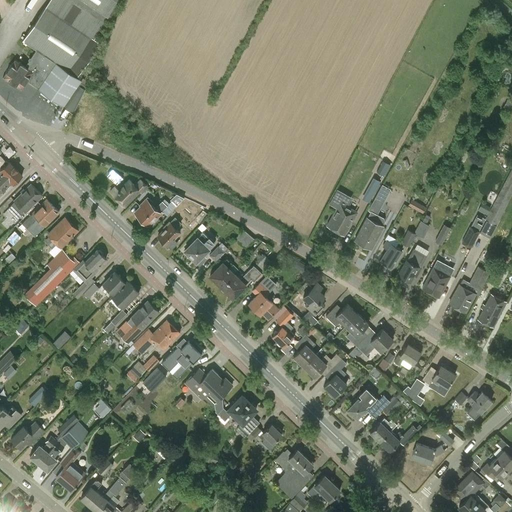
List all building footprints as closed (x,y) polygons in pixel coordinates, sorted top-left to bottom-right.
[(29,60),(25,66),(15,59),(3,77),(21,89),(27,81),(39,88),(38,89),(73,112),(84,91),(90,80),(81,76),(100,41),(95,38),(117,0),(49,0),(23,40),(36,49),(31,57),(30,57),(28,59),(29,60)] [(79,129),(94,133),(99,115),(84,111),(79,129)] [(384,176),(390,164),(383,160),(376,171),(384,176)] [(0,170),(1,172),(0,173),(0,190),(1,192),(11,182),(13,184),(22,175),(9,161),(0,169),(0,170)] [(511,167),(485,219),(486,220),(480,232),(490,237),(496,225),(511,194),(511,167)] [(140,178),(134,184),(129,179),(118,190),(114,186),(110,191),(125,206),(140,191),(142,193),(149,186),(140,178)] [(14,200),(15,201),(7,208),(18,219),(25,212),(26,212),(43,195),(31,183),(14,200)] [(370,202),(377,188),(369,183),(362,198),(370,202)] [(382,184),(378,191),(387,196),(391,189),(382,184)] [(329,203),(337,207),(326,225),(344,235),(357,212),(347,205),(352,197),(337,188),(329,203)] [(148,197),(146,199),(140,205),(141,206),(135,212),(136,214),(135,216),(138,219),(141,218),(148,225),(155,218),(156,219),(161,213),(160,213),(167,205),(162,200),(155,207),(152,204),(154,202),(148,197)] [(32,213),(22,223),(25,226),(30,221),(33,223),(35,220),(37,222),(53,206),(46,199),(32,213)] [(408,204),(423,213),(426,207),(412,199),(408,204)] [(370,212),(368,217),(366,216),(354,240),(365,245),(364,247),(369,250),(370,248),(371,249),(383,225),(382,225),(384,221),(383,217),(383,216),(374,211),(377,205),(372,202),(368,210),(370,212)] [(30,221),(25,226),(27,228),(23,232),(26,235),(30,231),(35,236),(45,226),(59,211),(53,206),(37,222),(35,220),(33,223),(30,221)] [(421,221),(415,232),(423,237),(430,225),(426,223),(430,216),(426,214),(422,221),(421,221)] [(175,216),(170,222),(169,221),(164,227),(165,228),(158,235),(163,239),(163,241),(165,243),(167,243),(168,244),(172,248),(177,243),(173,239),(180,232),(176,228),(182,222),(175,216)] [(48,234),(49,235),(44,240),(52,248),(57,243),(61,247),(78,230),(65,217),(48,234)] [(444,223),(435,241),(441,244),(450,227),(444,223)] [(471,247),(479,231),(470,226),(462,242),(471,247)] [(246,248),(254,239),(244,229),(236,238),(246,248)] [(409,246),(415,233),(408,230),(402,242),(409,246)] [(191,240),(192,242),(185,250),(190,255),(190,257),(192,260),(194,259),(200,265),(207,258),(203,254),(208,249),(215,242),(209,236),(208,237),(203,232),(198,237),(196,235),(191,240)] [(402,250),(386,240),(383,246),(387,248),(380,259),(392,267),(402,250)] [(215,261),(228,248),(222,241),(209,255),(215,261)] [(414,248),(407,260),(406,259),(398,273),(410,280),(414,274),(416,275),(420,267),(419,267),(426,255),(428,250),(417,243),(414,248)] [(24,293),(36,305),(79,262),(74,257),(72,259),(62,249),(47,264),(51,267),(24,293)] [(83,259),(75,267),(88,280),(91,276),(95,272),(100,268),(99,266),(106,258),(102,254),(102,252),(100,250),(98,250),(97,249),(85,261),(83,259)] [(498,285),(507,267),(505,267),(511,256),(502,252),(497,263),(496,262),(487,280),(498,285)] [(12,253),(5,259),(8,263),(15,257),(12,253)] [(227,258),(223,262),(222,261),(209,275),(216,282),(216,283),(219,286),(220,286),(221,287),(234,273),(229,267),(233,263),(227,258)] [(437,260),(433,266),(422,288),(439,296),(454,269),(437,260)] [(234,273),(221,287),(222,287),(222,289),(224,292),(226,291),(233,298),(246,284),(251,279),(254,281),(262,272),(254,264),(240,279),(234,273)] [(463,279),(460,284),(459,284),(449,302),(465,311),(475,293),(478,295),(490,272),(476,265),(468,281),(463,279)] [(114,294),(125,282),(114,272),(103,283),(114,294)] [(251,290),(256,295),(249,302),(260,314),(261,313),(268,320),(279,308),(272,301),(271,301),(265,296),(272,289),(262,279),(251,290)] [(95,280),(89,286),(77,297),(78,298),(83,292),(88,297),(99,287),(94,282),(95,280)] [(127,280),(125,282),(114,294),(112,296),(123,307),(138,292),(127,280)] [(73,293),(77,297),(89,286),(85,282),(84,281),(73,293)] [(325,305),(320,300),(325,296),(319,290),(322,287),(317,282),(303,297),(310,304),(307,307),(315,315),(325,305)] [(493,326),(506,301),(491,293),(478,318),(493,326)] [(148,300),(131,317),(127,320),(130,324),(120,335),(128,343),(159,312),(148,300)] [(347,303),(342,308),(337,304),(325,315),(336,325),(340,321),(346,326),(358,313),(347,303)] [(276,319),(282,325),(272,335),(278,341),(277,342),(280,345),(282,345),(284,347),(293,337),(288,332),(293,327),(287,321),(293,314),(287,308),(276,319)] [(107,332),(127,313),(123,309),(104,328),(107,332)] [(346,326),(351,330),(346,336),(351,340),(348,344),(344,341),(339,347),(348,354),(372,329),(367,324),(368,323),(358,313),(346,326)] [(313,325),(318,321),(312,315),(305,323),(310,327),(311,328),(313,325)] [(167,319),(153,332),(149,328),(133,344),(142,353),(154,340),(163,349),(180,332),(167,319)] [(294,346),(299,350),(293,356),(303,366),(316,353),(310,348),(315,343),(308,336),(311,334),(317,329),(313,325),(311,328),(310,327),(305,333),(305,334),(294,346)] [(372,329),(348,354),(350,357),(351,355),(353,357),(356,354),(358,356),(360,355),(366,361),(369,358),(366,355),(375,346),(380,351),(393,338),(383,328),(377,334),(372,329)] [(66,330),(54,342),(61,347),(72,335),(66,330)] [(193,346),(191,348),(185,342),(176,352),(173,350),(157,367),(164,374),(174,365),(182,372),(200,353),(193,346)] [(408,343),(400,355),(398,353),(394,360),(400,364),(404,358),(412,363),(420,351),(408,343)] [(389,352),(385,359),(390,364),(395,355),(389,352)] [(316,353),(303,366),(314,376),(320,370),(324,375),(341,357),(337,353),(331,359),(326,354),(321,358),(316,353)] [(154,354),(146,362),(151,368),(159,360),(154,354)] [(0,374),(10,364),(3,357),(0,359),(0,374)] [(324,375),(329,380),(324,386),(334,396),(346,383),(341,378),(346,373),(341,368),(347,363),(341,357),(324,375)] [(390,364),(385,359),(383,358),(377,367),(385,372),(390,364)] [(147,369),(138,360),(129,370),(138,378),(147,369)] [(441,364),(436,371),(430,367),(424,376),(420,373),(412,385),(418,389),(424,380),(429,383),(430,381),(436,385),(439,381),(447,387),(455,374),(441,364)] [(212,369),(207,374),(199,367),(185,382),(202,399),(206,394),(214,402),(216,411),(217,412),(223,406),(222,398),(220,396),(232,384),(225,377),(223,379),(212,369)] [(144,381),(152,389),(165,376),(157,368),(144,381)] [(40,387),(29,398),(35,405),(47,393),(40,387)] [(351,402),(353,403),(347,409),(351,413),(351,415),(354,417),(355,417),(356,418),(362,412),(365,414),(369,410),(375,416),(390,401),(383,394),(378,399),(366,387),(359,394),(361,397),(359,399),(356,396),(351,402)] [(471,403),(473,405),(467,412),(474,419),(482,411),(482,410),(486,406),(487,407),(491,403),(490,402),(492,400),(482,391),(479,394),(475,390),(470,396),(474,400),(471,403)] [(460,404),(467,397),(462,392),(449,405),(455,411),(461,405),(460,404)] [(388,415),(401,402),(400,401),(404,398),(399,393),(383,410),(388,415)] [(223,406),(217,412),(221,416),(219,419),(224,424),(230,418),(228,417),(232,413),(242,423),(241,424),(249,431),(260,420),(252,413),(256,408),(255,407),(256,407),(252,403),(251,403),(242,395),(228,409),(228,408),(227,410),(223,407),(223,406)] [(181,396),(174,403),(179,407),(185,401),(181,396)] [(100,397),(96,401),(97,402),(97,401),(100,404),(95,409),(102,417),(111,408),(100,397)] [(1,407),(0,407),(0,426),(3,423),(9,429),(23,415),(13,405),(7,411),(3,406),(1,407)] [(63,434),(69,428),(79,419),(74,413),(58,429),(63,434)] [(384,417),(380,421),(370,431),(380,441),(390,430),(397,424),(391,418),(389,421),(384,417)] [(23,425),(11,438),(18,446),(31,434),(36,439),(44,430),(35,421),(27,429),(23,425)] [(271,423),(263,432),(257,425),(250,432),(255,436),(257,434),(263,440),(262,442),(270,449),(275,443),(274,442),(282,433),(279,431),(280,430),(276,426),(275,427),(271,423)] [(418,429),(413,424),(406,432),(411,437),(418,429)] [(58,440),(38,463),(47,471),(57,459),(61,453),(59,452),(65,446),(64,445),(75,433),(69,428),(63,434),(58,440)] [(395,435),(390,430),(380,441),(390,451),(404,435),(399,431),(395,435)] [(444,432),(440,437),(449,445),(454,440),(444,432)] [(46,442),(43,447),(39,444),(29,456),(38,463),(58,440),(51,435),(45,441),(46,442)] [(441,445),(435,449),(416,442),(412,456),(430,462),(433,454),(436,455),(443,450),(441,445)] [(502,448),(503,449),(496,457),(509,470),(511,466),(511,457),(511,456),(511,455),(511,448),(507,443),(502,448)] [(62,460),(66,464),(55,476),(71,490),(85,473),(72,461),(78,454),(71,448),(62,460)] [(297,448),(292,454),(286,449),(284,451),(283,450),(275,458),(284,467),(285,471),(275,481),(291,497),(313,475),(307,469),(313,464),(297,448)] [(487,463),(483,468),(480,471),(484,475),(486,473),(487,472),(492,477),(496,473),(501,478),(509,470),(496,457),(489,465),(487,463)] [(108,459),(98,470),(103,475),(114,464),(108,459)] [(138,470),(130,462),(122,470),(123,470),(120,473),(126,480),(129,477),(130,477),(138,470)] [(484,477),(482,480),(472,469),(453,489),(464,500),(458,506),(464,511),(493,511),(500,506),(495,502),(490,507),(488,505),(489,504),(478,494),(474,498),(472,495),(482,485),(485,488),(490,482),(484,477)] [(324,474),(314,485),(307,492),(313,498),(320,491),(330,500),(340,490),(324,474)] [(103,496),(93,509),(96,511),(120,511),(122,511),(108,500),(114,493),(116,495),(127,482),(120,476),(103,496)] [(90,485),(91,486),(80,498),(93,509),(103,496),(96,490),(102,483),(96,478),(90,485)] [(288,503),(298,511),(300,511),(308,502),(304,497),(305,496),(305,494),(303,492),(308,488),(305,485),(291,499),(288,503)] [(209,502),(215,495),(211,491),(209,493),(209,494),(205,498),(209,502)] [(215,495),(209,502),(213,505),(218,499),(215,495)] [(133,511),(135,510),(137,511),(143,504),(134,497),(122,511),(133,511)] [(0,511),(14,511),(17,509),(7,500),(4,504),(0,501),(0,511)] [(298,511),(288,503),(282,511),(298,511)]
